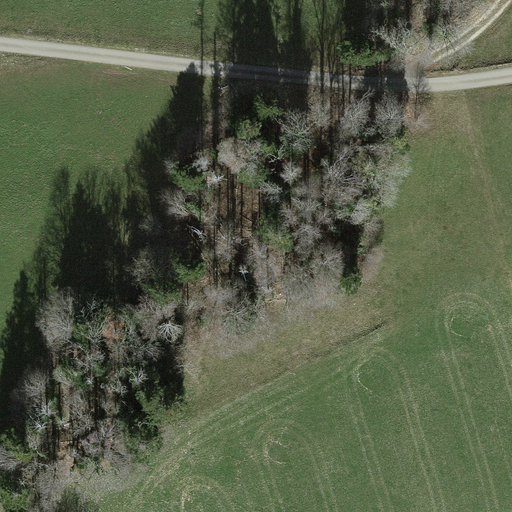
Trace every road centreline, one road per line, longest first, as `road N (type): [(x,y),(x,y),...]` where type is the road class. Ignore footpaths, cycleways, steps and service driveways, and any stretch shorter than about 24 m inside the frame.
road 1 (track): [(2,511),(3,483),(68,388),(389,79),(472,29),(496,0)]
road 2 (unclassified): [(0,48),(217,74),(511,76)]
